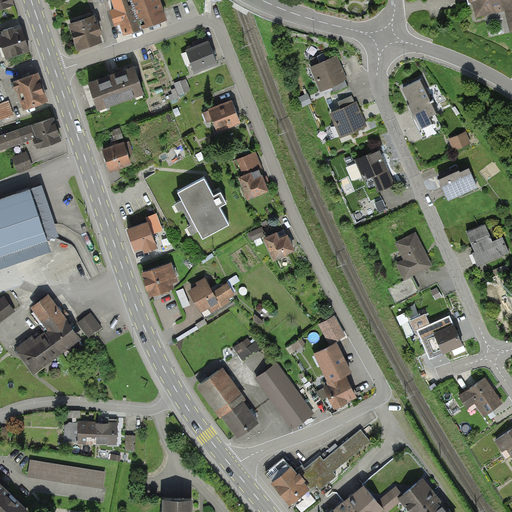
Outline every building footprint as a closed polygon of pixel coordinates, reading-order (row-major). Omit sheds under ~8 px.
[(0,0),(0,9),(15,5),(13,0),(0,0)] [(159,0),(110,0),(122,35),(166,20),(159,0)] [(511,0),(470,0),(475,18),(505,11),(511,35),(511,34),(511,0)] [(94,16),(68,25),(76,51),(102,42),(94,16)] [(30,51),(21,26),(0,32),(0,43),(5,59),(30,51)] [(209,43),(184,52),(193,74),(217,65),(209,43)] [(348,81),(338,57),(310,68),(320,93),(348,81)] [(135,67),(88,83),(97,108),(143,92),(135,67)] [(38,73),(13,81),(22,109),(48,101),(38,73)] [(422,82),(404,90),(422,131),(440,124),(422,82)] [(231,102),(207,111),(216,134),(240,125),(231,102)] [(367,126),(357,103),(330,115),(340,138),(367,126)] [(61,140),(53,117),(0,134),(0,150),(34,139),(37,148),(61,140)] [(112,141),(124,137),(121,127),(109,131),(112,141)] [(469,143),(465,133),(452,139),(456,148),(469,143)] [(125,143),(104,149),(110,172),(132,166),(125,143)] [(394,186),(380,151),(358,159),(365,178),(373,175),(379,191),(394,186)] [(29,153),(14,158),(19,172),(34,167),(29,153)] [(469,166),(439,178),(449,201),(478,188),(469,166)] [(260,169),(239,177),(247,199),(268,191),(260,169)] [(204,178),(177,192),(182,200),(173,204),(177,212),(182,210),(190,224),(185,227),(190,235),(198,231),(202,238),(228,224),(219,206),(226,203),(220,191),(213,195),(204,178)] [(0,254),(47,238),(30,188),(0,197),(0,254)] [(147,221),(127,228),(135,249),(143,246),(145,250),(156,246),(152,233),(161,230),(155,214),(146,218),(147,221)] [(251,232),(255,239),(265,233),(262,226),(251,232)] [(486,226),(468,233),(481,264),(509,253),(503,238),(493,243),(486,226)] [(277,233),(264,239),(274,261),(294,252),(287,236),(280,239),(277,233)] [(431,264),(415,233),(397,243),(407,263),(400,267),(405,278),(431,264)] [(171,263),(143,273),(150,293),(173,286),(171,280),(176,279),(171,263)] [(417,292),(410,277),(388,288),(396,303),(417,292)] [(214,292),(205,278),(188,288),(202,312),(208,309),(211,314),(238,298),(229,283),(214,292)] [(34,373),(81,339),(49,295),(31,308),(48,331),(19,352),(34,373)] [(0,322),(15,312),(4,296),(0,299),(0,322)] [(102,328),(92,314),(80,322),(91,337),(102,328)] [(462,343),(450,315),(417,329),(429,357),(462,343)] [(344,335),(334,316),(321,323),(331,342),(344,335)] [(246,338),(235,347),(244,357),(255,348),(246,338)] [(319,353),(331,378),(327,380),(330,386),(326,388),(336,408),(357,399),(345,374),(350,371),(337,344),(319,353)] [(315,411),(279,362),(257,378),(293,427),(315,411)] [(262,420),(225,368),(198,386),(236,439),(262,420)] [(502,400),(487,378),(460,397),(467,407),(477,400),(485,412),(502,400)] [(117,422),(81,421),(80,443),(116,444),(117,422)] [(297,475),(283,459),(268,471),(294,502),(370,438),(362,428),(323,460),(319,456),(297,475)] [(511,428),(495,440),(503,452),(508,448),(511,453),(511,428)] [(127,449),(136,449),(136,434),(127,434),(127,449)] [(107,472),(32,460),(30,476),(104,488),(107,472)] [(452,511),(423,478),(404,494),(397,486),(379,502),(364,484),(330,511),(379,511),(381,510),(382,511),(387,511),(401,501),(410,511),(452,511)] [(24,511),(28,508),(0,480),(0,511),(24,511)] [(193,511),(193,498),(163,497),(162,511),(193,511)]
